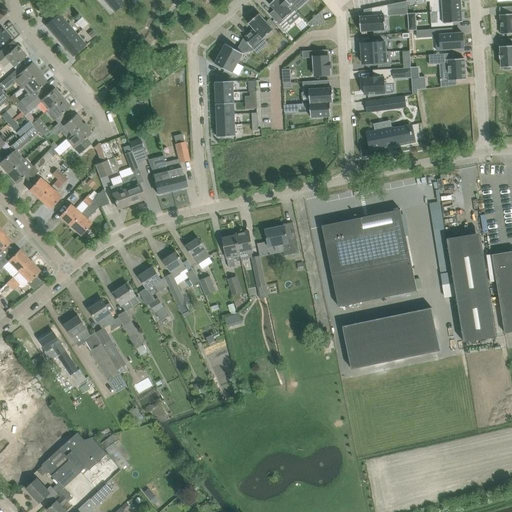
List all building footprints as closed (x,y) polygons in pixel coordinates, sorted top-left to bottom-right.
[(128,0),(106,0),(106,1),(115,12),(128,0)] [(274,0),(270,4),(274,10),(270,14),(285,31),(290,26),(301,16),(296,11),(295,10),(286,0),(274,0)] [(286,0),(295,10),(296,11),(306,2),(304,0),(286,0)] [(426,0),(426,1),(436,1),(437,11),(462,10),(461,0),(426,0)] [(407,1),(393,4),(394,10),(408,9),(407,1)] [(373,16),(360,16),(361,32),(374,31),(374,33),(384,32),(384,30),(386,30),(385,16),(389,15),(388,5),(373,8),(373,16)] [(508,14),(500,14),(501,34),(511,33),(511,6),(507,7),(508,14)] [(438,22),(431,23),(432,27),(453,25),(453,22),(463,22),(462,18),(464,18),(464,12),(462,12),(462,10),(437,11),(438,22)] [(46,25),(55,35),(68,24),(59,13),(46,25)] [(254,29),(243,38),(252,48),(262,39),(263,40),(274,30),(260,13),(249,23),(254,29)] [(319,13),(308,23),(311,27),(326,21),(319,13)] [(416,13),(408,13),(408,14),(409,31),(417,30),(416,13)] [(68,24),(55,35),(64,46),(77,34),(68,24)] [(0,45),(3,43),(10,37),(2,27),(0,28),(0,45)] [(417,30),(417,32),(418,32),(417,30),(433,29),(433,36),(436,36),(437,51),(450,50),(450,48),(464,47),(463,33),(453,34),(453,27),(417,30)] [(92,30),(88,33),(92,38),(96,34),(92,30)] [(77,34),(64,46),(73,56),(86,45),(77,34)] [(373,43),(361,43),(362,53),(386,52),(385,42),(378,42),(378,41),(372,41),(373,43)] [(221,53),(220,54),(238,63),(238,62),(243,53),(226,44),(221,53)] [(6,47),(0,51),(0,62),(4,67),(10,62),(14,66),(26,55),(18,45),(10,52),(6,47)] [(500,52),(499,52),(500,58),(501,58),(501,67),(503,67),(503,70),(511,69),(511,67),(511,66),(511,45),(500,46),(500,52)] [(386,52),(362,53),(363,64),(374,63),(374,64),(378,64),(378,67),(391,66),(390,51),(386,52)] [(454,53),(429,55),(430,65),(444,64),(444,72),(448,71),(449,80),(466,79),(465,58),(455,59),(454,53)] [(220,54),(215,64),(232,73),(238,63),(220,54)] [(330,56),(313,57),(314,76),(331,75),(331,69),(332,69),(331,61),(330,61),(330,56)] [(14,80),(21,88),(40,71),(32,62),(25,68),(22,65),(14,71),(0,83),(0,86),(5,92),(5,91),(4,89),(14,80)] [(364,83),(362,83),(363,89),(364,89),(365,94),(370,94),(370,95),(375,94),(385,93),(385,83),(394,83),(394,78),(412,77),(411,67),(402,68),(396,68),(374,70),(374,77),(368,77),(368,78),(364,78),(364,83)] [(291,69),(282,70),(283,76),(283,83),(292,82),(291,69)] [(15,106),(21,112),(36,98),(33,94),(46,82),(41,77),(43,75),(40,71),(21,88),(22,88),(23,87),(28,93),(25,95),(26,96),(15,106)] [(176,85),(185,85),(185,71),(175,72),(176,85)] [(155,74),(147,79),(150,84),(158,79),(157,77),(155,74)] [(426,76),(412,77),(413,94),(416,94),(416,89),(427,88),(426,76)] [(221,81),(215,82),(216,93),(234,92),(233,81),(234,81),(221,81)] [(320,81),(303,81),(303,92),(310,92),(310,103),(333,102),(332,88),(320,88),(320,81)] [(55,88),(39,101),(40,102),(41,102),(48,110),(49,109),(63,97),(55,88)] [(0,105),(8,98),(3,92),(0,94),(0,105)] [(216,103),(216,104),(235,103),(234,103),(234,92),(216,93),(216,103)] [(63,97),(49,109),(53,113),(50,115),(58,124),(66,116),(63,112),(70,106),(63,97)] [(399,97),(377,100),(378,111),(401,107),(399,97)] [(29,112),(40,102),(39,101),(36,98),(21,112),(29,121),(31,124),(36,120),(29,112)] [(333,102),(310,103),(311,117),(331,116),(330,102),(333,102)] [(235,103),(216,104),(217,114),(235,114),(234,103),(235,103)] [(295,104),(284,105),(285,112),(295,112),(295,104)] [(6,112),(2,116),(8,123),(13,119),(12,118),(6,112)] [(64,125),(59,129),(61,132),(67,138),(85,123),(82,119),(77,113),(75,115),(70,120),(67,122),(64,125)] [(235,114),(217,114),(217,125),(235,124),(235,114)] [(50,130),(40,118),(36,121),(36,120),(31,124),(33,126),(43,137),(50,130)] [(19,127),(13,119),(8,123),(15,131),(19,127)] [(21,128),(25,133),(33,126),(31,124),(29,121),(21,128)] [(375,131),(368,133),(371,149),(388,146),(387,142),(395,141),(395,144),(414,140),(411,125),(392,129),(393,131),(385,132),(383,122),(374,124),(375,131)] [(58,146),(54,150),(56,153),(59,156),(63,152),(72,145),(74,147),(80,154),(84,150),(91,144),(86,138),(91,134),(86,128),(88,126),(85,123),(67,138),(66,139),(58,146)] [(218,136),(217,136),(217,137),(236,136),(236,135),(235,124),(217,125),(218,136)] [(30,138),(25,133),(12,146),(15,150),(17,151),(30,138)] [(141,138),(129,142),(132,151),(137,163),(148,158),(144,146),(141,138)] [(186,143),(175,145),(178,159),(179,158),(180,162),(190,159),(186,143)] [(48,151),(33,167),(38,172),(56,153),(54,150),(52,147),(48,151)] [(101,149),(96,150),(101,163),(105,161),(103,155),(104,155),(101,149)] [(130,151),(125,153),(130,167),(132,172),(133,172),(138,170),(139,169),(137,163),(132,151),(130,151)] [(7,157),(0,163),(8,173),(20,163),(24,159),(20,154),(17,156),(13,152),(12,153),(7,157)] [(100,177),(112,172),(119,170),(114,158),(108,160),(105,161),(101,163),(95,165),(100,177)] [(172,190),(186,187),(182,168),(181,168),(180,162),(179,158),(178,159),(165,162),(165,164),(167,171),(172,190)] [(20,163),(8,173),(17,183),(29,172),(20,163)] [(158,194),(172,190),(167,171),(165,164),(158,166),(158,168),(152,170),(158,194)] [(53,175),(57,179),(62,173),(57,169),(53,175)] [(62,173),(57,179),(63,184),(68,178),(62,173)] [(121,178),(123,182),(131,204),(144,199),(139,184),(138,184),(136,177),(135,177),(133,174),(121,178)] [(29,190),(40,199),(51,187),(40,178),(29,190)] [(118,208),(131,204),(123,182),(110,187),(113,194),(118,208)] [(51,187),(40,199),(50,209),(61,196),(51,187)] [(98,206),(99,208),(109,204),(103,189),(97,196),(95,198),(98,206)] [(83,201),(88,206),(95,198),(97,196),(92,192),(90,195),(89,194),(83,201)] [(66,209),(59,217),(70,226),(81,214),(70,204),(66,209)] [(81,214),(70,226),(80,235),(91,223),(87,219),(94,211),(88,206),(81,214)] [(417,290),(403,219),(401,209),(322,225),(324,235),(339,306),(417,290)] [(277,227),(265,230),(269,246),(278,244),(280,252),(283,251),(284,255),(299,252),(293,222),(277,225),(277,227)] [(11,241),(1,230),(0,231),(0,250),(1,251),(11,241)] [(236,234),(241,260),(253,257),(253,253),(252,249),(253,248),(249,231),(236,234)] [(236,235),(223,238),(225,248),(227,259),(229,267),(236,266),(234,257),(240,256),(236,235)] [(498,336),(482,243),(471,245),(470,239),(466,240),(465,235),(447,238),(464,342),(498,336)] [(186,246),(198,264),(211,256),(199,238),(186,246)] [(8,261),(19,271),(30,260),(19,250),(8,261)] [(511,250),(492,254),(494,264),(506,333),(511,331),(511,250)] [(176,252),(164,260),(175,278),(181,274),(180,273),(187,269),(176,252)] [(19,271),(14,276),(24,287),(27,283),(33,290),(42,282),(36,275),(40,271),(30,260),(19,271)] [(194,285),(200,281),(193,269),(187,260),(184,262),(190,272),(187,274),(194,285)] [(154,267),(140,276),(145,285),(147,288),(154,284),(157,288),(159,292),(165,289),(166,288),(162,279),(159,276),(154,267)] [(262,267),(254,268),(257,286),(265,285),(262,267)] [(211,276),(200,281),(206,295),(217,291),(211,276)] [(12,277),(7,282),(14,288),(19,284),(12,277)] [(228,280),(233,296),(243,293),(238,277),(228,280)] [(128,284),(114,293),(120,301),(122,304),(122,305),(130,299),(134,306),(140,302),(140,301),(137,297),(134,292),(128,284)] [(179,286),(172,290),(184,317),(191,313),(179,286)] [(169,316),(158,298),(150,303),(162,321),(169,316)] [(103,300),(90,309),(95,317),(98,321),(102,328),(103,329),(105,328),(110,325),(109,323),(115,320),(111,312),(114,310),(110,303),(106,305),(103,300)] [(432,307),(343,326),(352,369),(441,350),(432,307)] [(240,314),(224,318),(227,327),(242,323),(240,314)] [(79,316),(65,325),(70,333),(73,337),(77,344),(91,335),(84,324),(79,316)] [(131,321),(124,325),(127,330),(137,348),(144,344),(131,321)] [(51,361),(58,356),(66,351),(54,332),(41,341),(47,350),(45,352),(51,361)] [(111,337),(101,343),(119,374),(120,373),(121,373),(118,369),(125,365),(126,365),(126,364),(111,337)] [(101,343),(91,349),(108,380),(109,380),(119,374),(101,343)] [(78,370),(66,351),(58,356),(60,359),(79,388),(87,383),(92,380),(89,376),(86,378),(80,369),(78,370)] [(0,433),(9,425),(8,424),(13,419),(21,411),(29,404),(33,400),(28,395),(14,380),(3,369),(0,366),(0,433)] [(131,411),(135,419),(142,415),(137,407),(131,411)] [(78,433),(43,465),(48,471),(58,482),(64,488),(81,472),(87,467),(89,469),(89,470),(107,454),(93,437),(85,440),(82,437),(78,433)] [(112,444),(105,449),(121,468),(127,463),(112,444)] [(35,482),(27,488),(28,489),(28,491),(31,494),(33,494),(40,502),(45,496),(51,502),(59,494),(65,489),(64,488),(58,482),(53,488),(51,486),(46,490),(42,485),(37,480),(35,482)] [(106,484),(89,499),(96,506),(113,491),(106,484)] [(73,498),(65,489),(59,494),(61,497),(47,510),(49,511),(65,511),(73,506),(69,502),(73,498)] [(181,494),(179,496),(183,501),(186,498),(188,497),(189,496),(186,492),(181,495),(181,494)]
